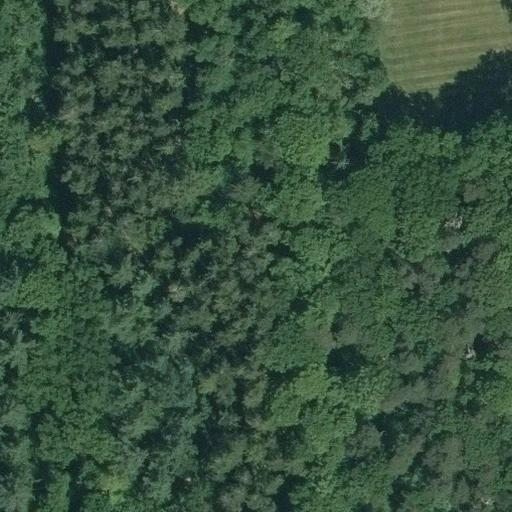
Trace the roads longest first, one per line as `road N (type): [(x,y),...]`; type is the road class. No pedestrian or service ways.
road 1 (track): [(299,511),(287,211)]
road 2 (track): [(287,211),(261,0)]
